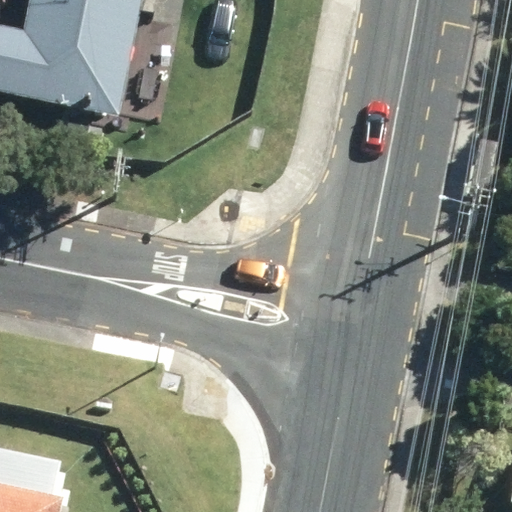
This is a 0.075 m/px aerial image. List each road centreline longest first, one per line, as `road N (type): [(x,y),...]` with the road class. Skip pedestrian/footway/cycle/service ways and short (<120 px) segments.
road 1 (secondary): [(357,337),(416,0)]
road 2 (residential): [(87,279),(260,276),(301,291),(357,337)]
road 3 (residential): [(357,337),(288,347),(225,335),(87,279)]
road 4 (secondary): [(323,511),(357,337)]
